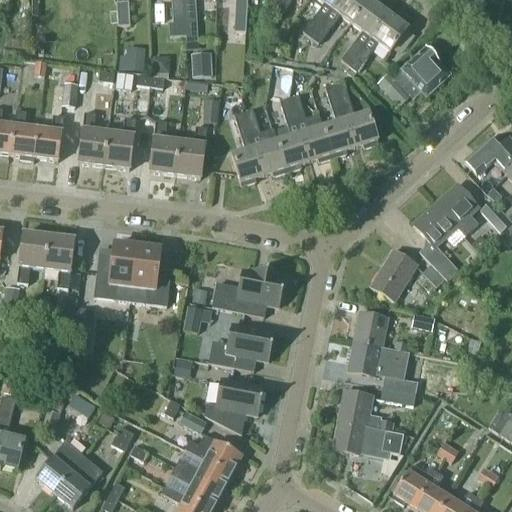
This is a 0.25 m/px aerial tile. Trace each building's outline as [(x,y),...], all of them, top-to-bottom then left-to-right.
[(183,1),(184,25),(185,39),(185,46),(197,46),(196,24),(195,0),(183,1)] [(245,35),(246,0),(234,0),(233,34),(245,35)] [(269,0),(264,8),(272,14),(281,0),(269,0)] [(281,0),(272,14),(279,19),(293,0),(281,0)] [(314,0),(323,7),(302,36),(310,42),(331,13),(340,0),(314,0)] [(340,0),(331,13),(310,42),(317,48),(339,18),(350,27),(370,0),(340,0)] [(370,0),(350,27),(362,35),(340,64),(348,70),(362,51),(387,17),(380,12),(383,9),(371,0),(370,0)] [(184,25),(183,1),(171,2),(172,26),(168,26),(169,40),(185,39),(184,25)] [(127,4),(116,5),(117,29),(129,28),(127,4)] [(387,17),(362,51),(348,70),(356,76),(377,47),(389,56),(409,28),(397,19),(394,22),(387,17)] [(99,49),(88,37),(77,47),(89,59),(99,49)] [(23,52),(4,49),(3,61),(22,63),(23,52)] [(425,102),(449,80),(437,67),(438,66),(425,52),(400,75),(404,80),(397,86),(389,76),(377,87),(398,111),(410,100),(412,103),(420,96),(425,102)] [(212,79),(211,56),(191,57),(192,80),(212,79)] [(169,60),(152,59),(152,76),(169,76),(169,60)] [(127,74),(132,74),(133,63),(127,63),(118,63),(118,74),(127,74)] [(44,80),(46,67),(35,66),(33,79),(44,80)] [(114,77),(99,75),(98,85),(112,87),(114,77)] [(117,77),(115,92),(130,94),(132,79),(117,77)] [(135,89),(149,91),(150,81),(137,79),(135,89)] [(150,81),(149,91),(162,92),(164,82),(150,81)] [(378,149),(376,145),(368,116),(354,120),(343,85),(334,88),(353,152),(362,149),(363,153),(378,149)] [(74,108),(76,89),(64,87),(61,111),(73,112),(74,108)] [(353,152),(334,88),(324,92),(335,126),(322,130),(332,163),(346,158),(345,154),(353,152)] [(332,163),(322,130),(318,118),(304,122),(297,100),(288,102),(308,166),(316,163),(317,167),(332,163)] [(308,166),(288,102),(279,105),(289,140),(276,144),(286,177),(301,172),(300,168),(308,166)] [(219,106),(204,104),(203,124),(216,126),(219,106)] [(0,157),(10,159),(13,129),(0,127),(0,122),(1,114),(0,113),(0,157)] [(286,177),(276,144),(272,132),(259,136),(252,114),(243,116),(263,180),(271,177),(272,181),(286,177)] [(15,115),(13,129),(10,159),(19,160),(18,164),(33,166),(33,162),(37,132),(24,130),(25,116),(15,115)] [(263,180),(243,116),(233,120),(244,154),(231,158),(241,191),(255,186),(254,182),(263,180)] [(102,170),(106,137),(92,135),(94,119),(84,118),(82,134),(81,134),(77,167),(102,170)] [(51,134),(37,132),(33,162),(57,165),(61,135),(62,122),(52,120),(51,134)] [(134,124),(127,123),(124,123),(122,139),(106,137),(102,170),(128,174),(133,140),(132,140),(134,124)] [(174,179),(178,145),(163,144),(165,128),(155,126),(153,142),(148,176),(174,179)] [(203,149),(205,133),(195,132),(193,147),(178,145),(174,179),(200,182),(204,149),(203,149)] [(511,146),(508,141),(497,151),(488,142),(463,165),(477,179),(493,164),(506,179),(511,173),(511,146)] [(434,208),(455,231),(463,240),(477,228),(469,219),(477,211),(456,188),(434,208)] [(492,192),(486,198),(495,206),(501,201),(492,192)] [(511,226),(490,204),(479,214),(500,237),(511,226)] [(412,228),(428,246),(419,255),(447,286),(458,275),(435,250),(455,231),(434,208),(412,228)] [(511,225),(511,208),(503,216),(511,225)] [(507,251),(511,246),(511,227),(498,241),(507,251)] [(44,274),(48,240),(22,237),(18,270),(19,270),(17,286),(26,288),(28,272),(44,274)] [(73,243),(48,240),(44,274),(59,275),(57,291),(67,293),(69,277),(73,243)] [(476,242),(471,247),(479,255),(487,247),(482,243),(476,242)] [(131,306),(138,251),(111,247),(108,276),(96,275),(93,302),(131,306)] [(138,251),(131,306),(166,311),(169,284),(156,282),(159,253),(138,251)] [(394,306),(416,269),(392,254),(369,291),(394,306)] [(435,291),(444,283),(430,269),(421,277),(435,291)] [(237,292),(216,287),(211,311),(263,322),(265,308),(278,311),(284,283),(280,282),(280,278),(252,273),(251,276),(241,274),(237,292)] [(15,319),(19,292),(7,290),(3,317),(15,319)] [(195,296),(193,306),(204,307),(205,298),(195,296)] [(73,328),(76,305),(62,304),(59,326),(73,328)] [(211,314),(186,310),(182,334),(198,337),(200,326),(209,327),(211,314)] [(76,312),(73,344),(90,346),(94,314),(76,312)] [(358,316),(352,346),(381,351),(387,322),(358,316)] [(435,322),(413,317),(410,331),(432,336),(435,322)] [(268,365),(273,337),(230,330),(226,348),(212,345),(208,367),(252,376),(255,363),(268,365)] [(16,339),(14,349),(25,352),(27,342),(16,339)] [(394,344),(393,353),(406,356),(407,347),(394,344)] [(381,351),(352,346),(347,375),(376,381),(381,351)] [(192,366),(176,363),(172,380),(188,383),(192,366)] [(382,392),(415,398),(417,386),(384,380),(382,392)] [(257,420),(262,391),(219,383),(214,410),(206,408),(204,420),(240,439),(244,417),(257,420)] [(6,384),(3,396),(12,398),(15,386),(6,384)] [(415,398),(382,392),(379,404),(412,410),(415,398)] [(343,395),(337,424),(366,430),(379,432),(380,424),(381,421),(368,419),(372,400),(343,395)] [(73,397),(64,412),(84,425),(94,410),(73,397)] [(1,400),(0,404),(0,414),(11,417),(15,404),(1,400)] [(49,412),(60,416),(63,407),(53,403),(49,412)] [(179,409),(170,404),(163,417),(172,422),(179,409)] [(511,415),(503,410),(491,429),(509,439),(511,433),(511,415)] [(0,427),(1,428),(8,430),(11,417),(0,414),(0,427)] [(54,435),(59,418),(46,414),(41,431),(54,435)] [(206,426),(184,415),(178,427),(200,438),(206,426)] [(102,416),(98,426),(109,431),(114,422),(102,416)] [(366,430),(337,424),(331,453),(360,459),(366,430)] [(380,424),(379,432),(384,433),(391,435),(392,427),(380,424)] [(8,430),(1,428),(0,433),(0,471),(1,469),(15,473),(22,444),(9,440),(10,435),(8,430)] [(119,431),(115,439),(128,447),(133,438),(119,431)] [(384,433),(380,455),(398,458),(402,437),(391,435),(384,433)] [(128,447),(115,439),(110,448),(124,455),(128,447)] [(184,453),(191,457),(203,464),(204,463),(231,478),(241,459),(203,439),(197,450),(189,445),(184,453)] [(64,445),(60,450),(34,481),(53,497),(79,466),(83,461),(64,445)] [(443,463),(450,451),(443,447),(436,458),(443,463)] [(148,457),(134,449),(129,459),(143,466),(148,457)] [(457,456),(450,451),(443,463),(450,467),(457,456)] [(83,461),(79,466),(53,497),(71,511),(72,511),(98,481),(101,477),(83,461)] [(174,471),(181,475),(221,496),(231,478),(204,463),(203,464),(198,474),(186,468),(178,463),(174,471)] [(412,511),(435,476),(427,471),(424,476),(411,468),(390,502),(403,510),(405,507),(412,511)] [(170,479),(177,483),(190,489),(184,500),(206,511),(212,511),(221,496),(181,475),(174,471),(170,479)] [(483,488),(490,477),(483,472),(476,483),(483,488)] [(435,476),(412,511),(413,511),(439,511),(447,500),(435,493),(443,481),(435,476)] [(497,481),(490,477),(483,488),(490,492),(497,481)] [(107,500),(116,505),(124,491),(115,486),(107,500)] [(160,497),(168,501),(180,508),(177,511),(206,511),(184,500),(172,493),(165,489),(160,497)] [(447,500),(439,511),(467,511),(475,501),(467,496),(459,508),(447,500)] [(112,511),(116,505),(107,500),(100,511),(112,511)] [(478,511),(482,506),(475,501),(467,511),(478,511)]
